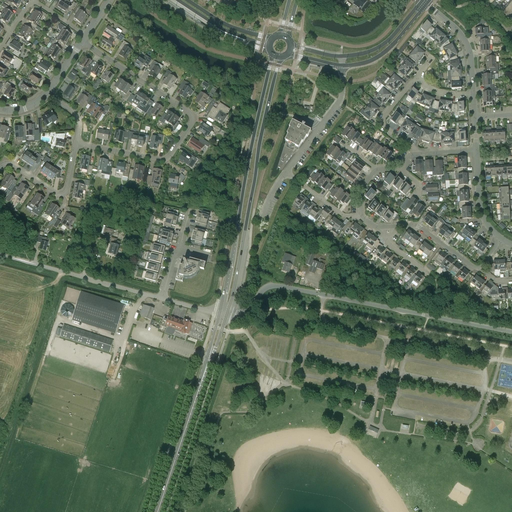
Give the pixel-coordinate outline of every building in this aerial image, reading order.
[(61,10),(67,0),(66,0),(55,0),(56,0),(58,2),(55,6),(61,10)] [(72,3),(67,0),(61,10),(66,13),(69,9),(71,11),(76,4),(73,2),(72,3)] [(358,8),(348,0),(344,0),(343,2),(355,11),(358,8)] [(1,13),(10,19),(13,14),(9,11),(10,9),(3,4),(2,7),(4,9),(1,13)] [(78,6),(73,14),(76,15),(74,19),(80,23),(86,14),(81,11),(82,9),(78,6)] [(511,13),(505,7),(501,12),(508,18),(511,13)] [(30,15),(39,21),(42,16),(45,18),(47,15),(40,10),(38,13),(34,10),(30,15)] [(0,23),(0,24),(2,21),(6,24),(10,19),(1,13),(0,12),(0,23)] [(35,26),(39,21),(30,15),(27,20),(31,23),(30,26),(35,29),(39,32),(41,29),(35,26)] [(426,38),(428,35),(433,28),(431,27),(432,26),(427,22),(426,22),(425,21),(423,24),(424,25),(421,29),(424,32),(422,35),(426,38)] [(60,30),(58,34),(59,34),(60,35),(68,40),(71,35),(67,32),(69,30),(61,25),(60,24),(58,27),(59,29),(60,30)] [(33,32),(35,29),(30,26),(28,28),(24,25),(20,30),(29,36),(32,31),(33,32)] [(104,39),(101,43),(109,48),(116,39),(121,42),(124,37),(119,33),(118,34),(111,30),(112,29),(108,26),(107,28),(106,28),(106,29),(104,32),(111,37),(108,41),(104,39)] [(435,41),(442,32),(439,30),(438,31),(436,29),(436,30),(433,28),(428,35),(435,41)] [(485,28),(475,29),(475,34),(475,35),(476,35),(479,34),(480,37),(482,37),(491,37),(492,37),(492,33),(488,34),(488,28),(485,28)] [(25,41),(29,36),(20,30),(17,35),(21,38),(20,41),(25,44),(31,48),(33,46),(25,41)] [(445,34),(442,32),(435,41),(438,44),(436,46),(439,49),(449,41),(445,38),(446,37),(444,35),(445,34)] [(55,39),(53,41),(58,45),(60,42),(64,45),(68,40),(60,35),(59,34),(56,39),(55,39)] [(480,46),(490,45),(489,40),(491,40),(491,37),(482,37),(482,40),(479,40),(480,41),(480,46)] [(14,50),(12,53),(18,57),(21,53),(19,51),(22,46),(14,40),(9,47),(14,50)] [(51,44),(48,49),(49,50),(58,55),(61,50),(57,47),(58,45),(53,41),(51,40),(50,43),(51,44)] [(123,49),(119,55),(126,59),(131,51),(127,48),(129,45),(124,41),(120,47),(123,49)] [(449,41),(439,49),(441,52),(444,50),(446,55),(456,49),(454,46),(453,47),(452,45),(451,45),(449,41)] [(419,45),(413,52),(422,59),(424,56),(423,55),(424,54),(424,53),(426,50),(419,45)] [(490,45),(480,46),(480,51),(480,52),(481,52),(484,51),(484,54),(489,54),(492,54),(492,51),(490,51),(490,45)] [(45,54),(43,56),(49,60),(50,58),(54,60),(58,55),(49,50),(48,49),(45,54)] [(457,52),(456,49),(446,55),(450,62),(458,60),(456,56),(457,55),(456,53),(457,52)] [(420,62),(422,59),(413,52),(407,59),(414,64),(416,62),(417,63),(418,61),(420,62)] [(4,53),(0,59),(5,62),(3,64),(9,68),(11,65),(9,64),(13,58),(4,53)] [(486,63),(496,62),(496,57),(497,57),(497,54),(492,54),(489,54),(489,57),(486,57),(486,58),(486,63)] [(140,58),(135,65),(140,69),(143,65),(147,68),(152,60),(146,55),(143,60),(140,58)] [(87,73),(91,67),(88,65),(91,61),(85,57),(80,65),(84,68),(82,71),(86,74),(87,73)] [(402,66),(410,73),(413,70),(412,69),(413,67),(412,67),(414,64),(407,59),(405,57),(402,60),(405,62),(402,66)] [(37,64),(34,68),(42,73),(44,70),(47,72),(51,65),(42,60),(39,65),(37,64)] [(451,72),(462,71),(462,67),(460,67),(460,65),(459,65),(458,60),(450,62),(451,71),(451,72)] [(161,70),(162,68),(162,67),(162,66),(159,64),(154,61),(149,67),(152,69),(149,74),(155,79),(161,70)] [(490,68),(491,71),(498,71),(498,68),(497,68),(496,62),(486,63),(487,68),(487,69),(490,68)] [(91,67),(87,73),(86,74),(85,75),(88,77),(90,74),(91,73),(96,76),(102,68),(96,64),(93,69),(91,67)] [(396,70),(395,72),(403,78),(405,76),(405,77),(407,75),(408,76),(410,73),(402,66),(397,71),(396,70)] [(32,73),(29,79),(37,84),(41,78),(36,75),(38,72),(33,68),(31,72),(32,73)] [(167,79),(164,84),(171,89),(177,80),(170,75),(171,73),(167,70),(163,77),(167,79)] [(107,71),(102,79),(108,83),(113,75),(107,71)] [(395,74),(390,80),(399,87),(401,84),(400,83),(402,81),(401,81),(403,78),(395,72),(394,72),(393,71),(392,72),(395,74)] [(447,72),(448,81),(460,80),(459,77),(461,77),(460,74),(462,74),(462,71),(451,72),(451,71),(447,72)] [(482,80),(492,80),(495,80),(494,74),(498,74),(498,71),(491,71),(490,71),(485,72),(485,75),(482,75),(482,80)] [(23,82),(19,88),(28,93),(32,88),(28,86),(30,83),(29,82),(23,78),(22,81),(23,82)] [(388,78),(385,83),(387,84),(385,87),(391,92),(393,90),(394,91),(396,89),(397,90),(399,87),(390,80),(388,78)] [(102,81),(98,79),(93,88),(96,90),(102,81)] [(120,91),(125,83),(119,79),(116,84),(114,82),(110,88),(115,91),(116,88),(120,91)] [(460,80),(448,81),(448,83),(448,85),(451,85),(452,90),(457,89),(457,91),(461,91),(461,89),(461,83),(460,83),(460,80)] [(492,80),(482,80),(482,81),(482,86),(485,86),(486,89),(494,88),(494,85),(492,85),(492,80)] [(184,81),(179,87),(183,89),(179,94),(185,98),(188,95),(190,97),(193,92),(187,87),(189,84),(184,81)] [(7,82),(3,88),(7,90),(3,95),(9,99),(15,90),(9,87),(10,85),(7,82)] [(125,83),(120,91),(126,95),(123,99),(126,101),(131,94),(128,92),(131,87),(125,83)] [(69,85),(63,94),(69,98),(74,91),(75,92),(77,88),(74,86),(73,88),(69,85)] [(389,95),(391,92),(385,87),(379,94),(388,101),(390,98),(389,97),(390,95),(389,95)] [(411,92),(408,97),(406,99),(410,102),(409,102),(414,105),(416,103),(420,95),(417,93),(418,92),(413,89),(411,88),(409,91),(411,92)] [(494,88),(486,89),(486,92),(483,92),(483,98),(493,97),(495,97),(495,92),(497,92),(497,88),(496,88),(494,88)] [(133,103),(138,106),(145,96),(139,92),(134,100),(132,99),(130,103),(132,104),(133,103)] [(201,92),(195,102),(202,106),(208,97),(201,92)] [(89,102),(91,99),(93,97),(89,94),(87,97),(82,94),(76,102),(82,107),(86,100),(89,102)] [(385,104),(388,101),(379,94),(373,101),(380,106),(382,104),(383,105),(384,103),(385,104)] [(423,96),(420,95),(416,103),(425,106),(429,96),(426,94),(425,96),(423,95),(423,96)] [(88,110),(86,113),(92,117),(98,107),(99,104),(96,102),(97,101),(96,98),(93,96),(93,97),(91,99),(89,102),(88,104),(91,106),(88,110)] [(145,96),(138,106),(143,110),(142,111),(143,112),(146,114),(151,108),(146,105),(149,100),(150,99),(145,96)] [(429,96),(425,106),(429,108),(428,111),(433,113),(434,110),(437,102),(434,100),(434,99),(432,98),(433,97),(429,96)] [(495,97),(493,97),(483,98),(484,103),(483,103),(484,103),(484,106),(495,106),(495,103),(495,102),(495,97)] [(208,112),(207,115),(217,121),(218,121),(222,124),(227,116),(225,115),(229,109),(220,103),(216,109),(213,107),(217,101),(213,99),(207,109),(210,110),(209,111),(209,112),(208,112)] [(378,108),(380,106),(373,101),(371,99),(368,102),(370,104),(368,108),(376,115),(379,112),(377,111),(379,109),(378,108)] [(434,110),(433,113),(438,114),(438,111),(444,111),(446,100),(442,100),(442,101),(440,101),(440,102),(437,102),(434,110)] [(446,100),(444,111),(451,113),(451,116),(454,116),(454,104),(451,104),(452,103),(449,102),(449,101),(446,100)] [(454,104),(454,116),(460,116),(460,113),(464,112),(464,107),(465,107),(465,103),(464,103),(457,103),(457,104),(454,104)] [(151,108),(146,114),(150,116),(152,114),(157,117),(163,108),(156,104),(153,109),(151,108)] [(98,107),(92,117),(98,120),(102,114),(105,116),(108,110),(110,108),(107,106),(105,106),(104,107),(102,110),(98,107)] [(374,118),(376,115),(368,108),(365,111),(362,109),(359,113),(368,120),(370,118),(371,118),(373,117),(374,118)] [(47,114),(41,118),(46,125),(56,119),(50,110),(46,113),(47,114)] [(392,117),(390,120),(391,121),(396,125),(397,124),(399,125),(405,116),(398,111),(396,113),(393,118),(392,117)] [(169,123),(174,115),(168,112),(165,116),(163,114),(159,121),(163,124),(165,121),(169,123)] [(174,131),(176,128),(179,125),(176,123),(179,119),(174,115),(169,123),(172,125),(170,128),(174,131)] [(406,116),(405,116),(399,125),(402,127),(401,128),(403,130),(402,131),(405,133),(411,124),(408,121),(410,119),(406,116)] [(280,170),(298,148),(311,130),(311,131),(293,121),(277,169),(278,169),(278,168),(281,169),(280,170)] [(203,123),(198,130),(208,137),(213,130),(203,123)] [(415,139),(419,129),(421,126),(417,123),(415,126),(411,124),(405,133),(408,135),(409,134),(411,135),(411,134),(414,136),(413,137),(413,138),(415,139)] [(31,124),(24,125),(24,126),(25,132),(25,136),(27,136),(31,135),(31,136),(34,136),(34,141),(39,141),(39,134),(38,130),(35,130),(31,131),(31,124)] [(0,128),(0,137),(4,139),(3,142),(7,143),(9,134),(6,134),(8,128),(1,126),(0,128)] [(25,141),(25,136),(25,132),(21,132),(21,126),(14,127),(15,138),(22,138),(22,141),(25,141)] [(456,130),(456,142),(460,141),(460,143),(466,142),(467,142),(467,138),(466,138),(465,129),(459,130),(459,126),(456,126),(456,130)] [(347,127),(341,135),(344,137),(345,137),(348,139),(353,132),(354,132),(354,131),(351,128),(350,129),(347,127)] [(98,129),(97,138),(108,140),(109,135),(112,136),(113,129),(110,128),(109,131),(98,129)] [(128,138),(129,132),(129,131),(120,129),(120,132),(116,131),(114,141),(123,143),(124,138),(128,139),(128,138)] [(425,142),(428,132),(419,129),(415,139),(416,140),(417,139),(418,137),(420,138),(420,139),(422,140),(422,141),(425,142)] [(428,132),(425,142),(429,143),(429,142),(431,143),(432,141),(437,143),(438,134),(438,130),(434,129),(433,133),(428,132)] [(447,134),(448,145),(451,145),(451,143),(454,143),(454,142),(456,142),(456,130),(451,130),(451,133),(447,134)] [(129,132),(128,138),(132,138),(132,141),(131,145),(137,146),(139,137),(139,134),(136,133),(129,132)] [(348,139),(347,140),(351,142),(351,141),(354,144),(356,142),(358,143),(361,139),(359,137),(361,135),(357,133),(356,134),(354,132),(353,132),(348,139)] [(64,134),(55,134),(55,133),(50,134),(50,136),(54,137),(53,142),(55,146),(63,148),(64,147),(65,141),(62,140),(63,139),(64,139),(64,134)] [(139,137),(137,146),(143,147),(143,143),(144,141),(148,141),(149,136),(142,134),(139,134),(139,137)] [(438,134),(437,143),(442,142),(442,144),(444,143),(444,145),(448,145),(447,134),(438,134)] [(157,149),(158,144),(158,142),(162,142),(163,136),(158,135),(158,138),(152,137),(153,136),(152,136),(150,148),(157,149)] [(201,138),(198,142),(192,138),(188,145),(199,153),(204,146),(204,145),(208,148),(210,144),(204,140),(201,138)] [(361,139),(358,143),(360,145),(359,146),(362,149),(363,148),(364,148),(369,141),(365,138),(363,141),(361,139)] [(369,141),(364,148),(365,149),(365,150),(368,153),(369,151),(374,145),(373,144),(375,142),(371,139),(369,141)] [(374,145),(369,151),(372,153),(373,152),(374,153),(379,146),(381,143),(377,140),(375,142),(373,144),(374,145)] [(333,146),(326,154),(330,157),(331,156),(333,158),(334,158),(339,151),(340,150),(336,148),(333,146)] [(379,146),(374,153),(375,154),(374,155),(377,157),(378,156),(383,149),(379,146)] [(27,163),(32,156),(26,152),(29,148),(26,147),(22,152),(25,154),(21,159),(27,163)] [(378,156),(381,158),(382,157),(383,158),(388,151),(384,148),(383,149),(378,156)] [(333,158),(333,159),(336,162),(339,164),(340,163),(341,161),(343,162),(347,158),(344,157),(346,155),(343,152),(342,153),(339,151),(334,158),(333,158)] [(388,151),(383,158),(384,158),(384,160),(387,162),(388,160),(390,162),(393,158),(391,156),(393,154),(388,151)] [(183,154),(179,159),(187,164),(186,165),(192,169),(198,160),(196,158),(188,153),(187,156),(183,154)] [(34,157),(32,156),(27,163),(32,166),(35,161),(38,163),(42,157),(37,154),(34,157)] [(93,167),(88,166),(89,162),(89,161),(89,157),(82,155),(80,169),(87,170),(87,173),(92,174),(93,167)] [(98,168),(97,170),(102,171),(101,174),(110,176),(112,167),(107,166),(108,160),(100,159),(98,168)] [(354,164),(361,170),(361,169),(362,169),(365,166),(357,160),(354,164)] [(416,166),(412,166),(412,173),(417,173),(417,171),(422,171),(422,167),(422,161),(415,161),(416,166)] [(426,166),(422,167),(422,171),(422,176),(427,175),(432,175),(432,171),(432,168),(432,161),(425,162),(426,166)] [(432,171),(432,175),(432,176),(437,176),(443,175),(442,161),(435,162),(436,167),(436,168),(432,168),(432,171)] [(127,180),(128,177),(129,169),(124,168),(125,164),(117,162),(116,172),(123,173),(123,176),(122,179),(127,180)] [(455,172),(463,171),(463,169),(466,168),(466,163),(457,163),(458,169),(454,169),(454,172),(455,172)] [(47,176),(52,168),(46,164),(41,172),(47,176)] [(360,171),(361,170),(354,164),(351,169),(358,175),(361,172),(360,171)] [(128,180),(135,181),(136,178),(141,179),(143,167),(135,165),(134,173),(129,172),(128,180)] [(57,171),(52,168),(47,176),(51,179),(53,177),(59,178),(60,171),(58,170),(57,171)] [(181,174),(180,176),(170,174),(169,183),(170,183),(169,188),(177,189),(178,184),(179,184),(181,181),(182,181),(188,172),(182,168),(179,173),(181,174)] [(147,184),(152,185),(152,186),(158,188),(159,185),(161,170),(153,169),(152,177),(148,176),(147,184)] [(358,175),(351,169),(347,173),(354,178),(355,177),(356,178),(358,175)] [(463,171),(455,172),(455,180),(458,180),(467,180),(467,174),(463,174),(463,171)] [(323,178),(324,177),(321,174),(320,175),(317,173),(315,175),(313,173),(310,178),(312,179),(311,181),(314,183),(315,183),(318,185),(323,178)] [(353,179),(354,178),(347,173),(344,177),(345,178),(343,180),(348,183),(349,181),(352,183),(354,180),(353,179)] [(11,191),(12,189),(14,186),(11,183),(14,179),(7,174),(0,184),(7,189),(4,193),(8,196),(10,193),(9,193),(11,191)] [(389,190),(393,186),(392,186),(396,181),(394,179),(395,178),(390,174),(390,175),(388,174),(386,177),(387,178),(382,185),(389,190)] [(399,177),(396,181),(392,186),(393,186),(400,191),(405,185),(402,183),(403,182),(401,180),(402,179),(399,177)] [(326,180),(323,178),(318,185),(317,186),(320,188),(321,187),(324,190),(325,189),(327,191),(330,186),(328,185),(331,181),(327,179),(326,180)] [(85,180),(84,185),(75,183),(72,197),(80,199),(81,194),(82,194),(83,190),(84,190),(85,185),(90,186),(91,181),(85,180)] [(467,180),(458,180),(459,186),(458,186),(458,189),(464,188),(464,185),(467,185),(467,180)] [(406,182),(405,185),(400,191),(407,197),(412,190),(410,188),(410,187),(408,186),(409,185),(406,182)] [(433,186),(426,186),(426,192),(432,192),(437,192),(437,191),(440,191),(440,186),(440,182),(433,183),(433,186)] [(8,196),(6,199),(9,202),(13,196),(14,195),(20,199),(28,188),(21,184),(18,188),(16,191),(12,189),(11,191),(9,193),(10,193),(8,196)] [(343,192),(344,191),(340,189),(339,190),(336,188),(335,190),(333,188),(329,192),(331,194),(330,196),(333,198),(334,197),(337,199),(337,200),(343,192)] [(459,197),(468,196),(468,191),(464,191),(464,188),(458,189),(455,189),(455,192),(456,192),(457,197),(459,197)] [(374,200),(374,201),(380,192),(377,190),(375,192),(371,189),(368,194),(366,193),(364,196),(365,197),(370,201),(371,200),(373,202),(374,200)] [(437,192),(432,192),(432,195),(428,195),(428,201),(438,201),(438,197),(443,196),(442,191),(440,191),(437,191),(437,192)] [(345,194),(343,192),(337,200),(337,199),(336,200),(340,203),(340,202),(343,204),(344,203),(347,204),(351,199),(349,197),(350,196),(346,193),(345,194)] [(27,206),(32,210),(31,211),(38,216),(42,209),(38,207),(44,198),(37,194),(30,204),(29,203),(27,206)] [(299,207),(301,209),(307,201),(309,200),(301,194),(300,195),(297,200),(294,204),(299,208),(299,207)] [(468,196),(459,197),(460,202),(459,202),(459,205),(465,205),(465,202),(468,202),(468,196)] [(406,211),(409,214),(411,210),(413,208),(417,202),(412,198),(410,202),(406,200),(400,208),(406,212),(406,211)] [(381,206),(374,201),(374,200),(373,202),(367,209),(370,212),(371,210),(373,212),(374,211),(376,213),(381,206)] [(307,213),(309,215),(315,207),(316,206),(311,202),(310,204),(307,201),(301,209),(306,213),(307,213)] [(53,226),(57,219),(58,217),(55,215),(59,208),(54,205),(53,206),(51,204),(45,213),(44,213),(42,216),(46,219),(47,219),(49,216),(52,218),(52,219),(45,229),(49,232),(53,226)] [(411,210),(409,214),(411,216),(413,213),(418,216),(419,215),(422,211),(424,208),(419,204),(415,210),(413,208),(411,210)] [(465,205),(459,205),(459,208),(462,208),(462,214),(471,213),(470,208),(465,208),(465,205)] [(388,211),(389,211),(390,209),(387,206),(385,209),(381,206),(376,213),(374,215),(377,217),(378,216),(380,217),(381,216),(383,218),(388,211)] [(309,215),(316,221),(321,215),(320,215),(324,211),(323,211),(319,208),(318,209),(315,207),(309,215)] [(326,223),(330,217),(328,215),(331,211),(326,207),(323,211),(324,211),(320,215),(321,215),(325,219),(324,221),(326,223)] [(166,219),(177,222),(178,217),(177,217),(178,215),(179,211),(168,209),(168,212),(166,219)] [(197,218),(208,221),(210,214),(200,211),(199,214),(198,213),(197,218)] [(392,214),(389,211),(388,211),(383,218),(382,220),(385,222),(386,221),(387,223),(391,217),(394,219),(398,214),(394,211),(392,214)] [(425,212),(421,218),(423,219),(424,218),(425,219),(424,220),(423,221),(427,225),(435,215),(430,212),(430,213),(427,211),(427,212),(426,213),(425,212)] [(459,223),(466,223),(468,223),(468,219),(471,219),(471,213),(462,214),(462,219),(459,219),(459,223)] [(67,214),(61,224),(68,229),(74,219),(67,214)] [(434,225),(436,227),(442,220),(440,218),(439,219),(435,215),(427,225),(432,228),(434,225)] [(333,219),(330,217),(326,223),(329,224),(328,225),(333,228),(338,221),(334,217),(333,219)] [(206,228),(208,221),(197,218),(196,223),(197,223),(196,225),(206,228)] [(177,222),(166,219),(164,226),(174,229),(175,226),(176,227),(177,222)] [(446,224),(442,220),(436,227),(441,231),(439,233),(443,237),(448,230),(451,226),(446,224)] [(333,228),(331,231),(338,236),(340,233),(342,230),(345,226),(343,224),(338,221),(333,228)] [(345,226),(342,230),(344,232),(347,228),(348,228),(350,230),(350,231),(354,234),(360,226),(355,223),(354,224),(352,223),(351,223),(349,221),(345,226)] [(102,226),(100,233),(111,237),(113,230),(102,226)] [(354,234),(353,236),(357,239),(359,237),(361,238),(365,233),(363,231),(364,230),(360,226),(354,234)] [(459,233),(458,235),(464,239),(465,240),(466,237),(472,230),(467,227),(465,230),(463,228),(459,233)] [(174,235),(173,235),(173,232),(160,228),(158,236),(172,239),(174,235)] [(192,235),(203,238),(205,231),(195,228),(194,231),(192,235)] [(404,231),(401,235),(404,236),(402,239),(404,241),(404,242),(405,240),(410,243),(415,236),(411,232),(409,231),(409,230),(408,230),(407,232),(404,231)] [(453,233),(448,230),(443,237),(448,240),(450,237),(452,239),(456,234),(453,232),(453,233)] [(471,245),(475,240),(472,239),(476,234),(472,230),(466,237),(471,241),(469,244),(471,245)] [(35,238),(38,239),(37,243),(41,243),(39,250),(45,251),(47,243),(48,239),(43,238),(39,237),(40,233),(36,232),(35,238)] [(365,233),(361,238),(363,240),(363,241),(368,244),(373,236),(369,233),(368,235),(365,233)] [(191,240),(192,240),(191,243),(201,245),(203,238),(192,235),(191,240)] [(156,243),(159,244),(170,246),(170,244),(171,244),(172,239),(158,236),(156,243)] [(373,236),(368,244),(366,246),(373,251),(375,249),(379,243),(377,241),(378,240),(373,236)] [(415,249),(420,244),(417,242),(420,238),(419,239),(415,236),(410,243),(414,246),(412,248),(413,248),(415,249)] [(111,244),(108,253),(116,256),(120,242),(117,241),(117,239),(111,237),(110,243),(111,244)] [(478,250),(484,243),(479,239),(477,242),(475,240),(471,245),(473,247),(474,246),(478,250)] [(423,253),(429,246),(424,243),(425,242),(424,242),(422,245),(420,244),(415,249),(418,251),(417,251),(417,252),(419,250),(423,253)] [(383,246),(379,243),(375,249),(373,251),(372,253),(374,254),(379,258),(382,254),(385,250),(382,248),(383,246)] [(484,243),(478,250),(476,252),(483,257),(488,251),(486,249),(488,246),(484,243)] [(154,244),(152,251),(163,254),(165,247),(154,244)] [(423,253),(422,255),(426,258),(429,259),(429,260),(433,254),(431,252),(433,249),(433,248),(433,249),(429,246),(423,253)] [(382,254),(379,258),(381,260),(386,264),(390,260),(393,256),(392,256),(389,254),(391,252),(386,249),(385,250),(382,254)] [(432,259),(431,261),(434,263),(434,262),(435,261),(436,260),(441,263),(441,264),(444,260),(447,255),(446,256),(442,252),(442,251),(439,256),(436,254),(432,259)] [(163,256),(152,253),(148,252),(146,259),(161,263),(163,256)] [(309,253),(305,264),(311,266),(313,260),(315,255),(309,253)] [(283,257),(282,262),(286,263),(283,271),(289,273),(292,266),(290,265),(293,257),(285,254),(283,257)] [(394,270),(394,269),(398,264),(400,261),(397,259),(398,258),(394,254),(392,256),(393,256),(390,260),(392,261),(389,266),(394,270)] [(448,269),(451,265),(455,261),(454,261),(449,258),(450,257),(449,257),(446,262),(444,260),(441,264),(441,263),(440,265),(442,267),(444,265),(448,269)] [(204,270),(206,263),(190,259),(190,260),(187,259),(186,260),(185,260),(184,260),(183,260),(183,261),(183,262),(182,262),(181,265),(180,264),(176,280),(183,282),(184,278),(185,279),(186,279),(188,279),(189,279),(190,278),(191,278),(192,278),(193,277),(194,277),(195,276),(196,276),(197,275),(198,274),(198,273),(199,272),(199,271),(200,270),(200,269),(204,270)] [(504,261),(499,261),(500,272),(505,272),(505,271),(508,271),(508,264),(505,264),(505,260),(504,260),(504,261)] [(317,268),(322,270),(325,263),(320,261),(317,268)] [(398,264),(394,269),(397,271),(396,272),(401,276),(402,275),(403,273),(406,270),(409,265),(404,261),(401,266),(398,264)] [(494,265),(491,265),(491,271),(491,272),(494,272),(494,273),(495,273),(500,272),(499,261),(494,261),(493,261),(494,265)] [(149,262),(147,270),(158,273),(160,265),(149,262)] [(456,275),(459,271),(462,267),(461,267),(457,264),(457,263),(454,267),(451,265),(448,269),(447,271),(450,272),(450,273),(451,271),(456,275)] [(436,268),(430,264),(427,267),(433,272),(436,268)] [(408,271),(406,270),(403,273),(402,275),(404,277),(406,275),(410,279),(411,279),(413,275),(417,271),(412,267),(408,271)] [(456,275),(455,276),(457,278),(459,277),(463,280),(463,281),(470,272),(469,272),(469,273),(464,269),(465,269),(464,269),(461,273),(459,271),(456,275)] [(158,274),(147,271),(145,279),(156,282),(158,274)] [(416,277),(413,275),(411,279),(410,279),(407,283),(410,285),(413,281),(418,284),(417,285),(418,285),(424,276),(419,273),(416,277)] [(471,283),(475,287),(481,279),(476,276),(477,276),(476,275),(474,279),(471,277),(467,283),(470,285),(469,285),(470,285),(471,283)] [(485,282),(481,279),(475,287),(479,290),(478,291),(478,292),(479,291),(481,293),(482,291),(485,287),(483,285),(485,282)] [(485,287),(482,291),(490,297),(498,296),(498,290),(498,288),(495,288),(495,286),(492,284),(489,282),(488,283),(485,287)] [(499,301),(499,300),(505,300),(508,299),(507,290),(508,290),(507,288),(502,288),(502,290),(498,290),(498,296),(499,301)] [(81,292),(72,320),(115,333),(124,305),(81,292)] [(154,308),(143,305),(140,316),(150,320),(154,308)] [(163,318),(160,326),(166,327),(166,326),(167,326),(165,333),(170,335),(174,333),(176,329),(180,331),(180,332),(185,334),(185,333),(188,334),(192,323),(189,322),(189,321),(184,320),(184,321),(169,316),(168,320),(163,318)] [(114,342),(64,326),(61,337),(110,352),(114,342)]
